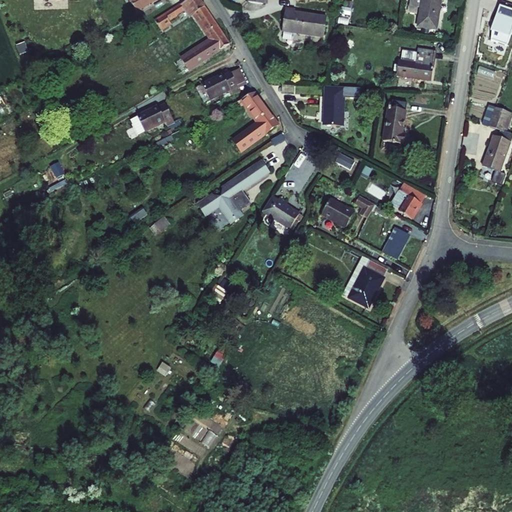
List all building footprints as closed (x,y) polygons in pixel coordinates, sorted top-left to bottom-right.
[(130,0),(137,12),(155,0),(130,0)] [(360,0),(360,13),(381,13),(380,0),(360,0)] [(418,27),(437,30),(441,0),(411,0),(410,7),(421,8),(418,27)] [(204,8),(201,3),(190,8),(186,1),(181,5),(185,11),(189,18),(194,14),(204,8)] [(162,31),(172,24),(169,21),(185,11),(181,5),(156,21),(162,31)] [(229,45),(204,8),(194,14),(212,41),(182,61),(189,71),(229,45)] [(498,13),(491,31),(510,37),(511,31),(511,10),(506,8),(504,15),(498,13)] [(285,12),(283,32),(321,36),(324,17),(285,12)] [(345,16),(341,22),(346,26),(351,20),(345,16)] [(23,54),(20,45),(15,47),(19,56),(23,54)] [(398,76),(431,81),(435,52),(418,50),(418,53),(403,51),(401,63),(400,63),(400,66),(397,65),(396,72),(399,73),(398,76)] [(239,70),(231,74),(238,87),(239,89),(241,88),(242,90),(248,87),(239,70)] [(223,76),(223,75),(202,85),(210,101),(229,92),(237,88),(238,87),(231,74),(230,73),(223,76)] [(294,94),(295,86),(282,85),(282,93),(294,94)] [(361,89),(326,87),(324,126),(344,127),(345,99),(361,99),(361,89)] [(239,92),(237,88),(229,92),(232,96),(239,92)] [(372,105),(378,106),(380,93),(373,92),(372,105)] [(242,101),(245,105),(259,124),(234,142),(241,152),(278,125),(255,94),(242,101)] [(389,109),(383,142),(404,146),(406,135),(403,135),(407,104),(393,101),(391,109),(389,109)] [(172,120),(173,119),(166,105),(159,108),(158,107),(131,121),(139,136),(166,123),(172,120)] [(492,136),(482,163),(499,170),(511,139),(511,134),(505,132),(511,113),(493,107),(486,125),(500,131),(497,138),(492,136)] [(286,141),(283,135),(272,141),(275,147),(286,141)] [(336,162),(353,169),(357,160),(341,152),(336,162)] [(64,174),(58,163),(51,167),(57,178),(64,174)] [(269,173),(261,163),(222,190),(227,197),(219,203),(214,196),(200,206),(207,216),(220,207),(232,224),(242,217),(237,210),(239,209),(240,211),(249,204),(242,192),(269,173)] [(373,170),(366,166),(362,173),(369,177),(373,170)] [(503,183),(505,172),(496,171),(494,182),(503,183)] [(426,197),(404,184),(390,207),(413,220),(426,197)] [(286,206),(288,203),(280,198),(278,201),(272,197),(263,212),(290,229),(300,215),(286,206)] [(372,209),(374,205),(359,197),(357,201),(372,209)] [(331,199),(322,216),(346,229),(355,213),(331,199)] [(360,215),(367,219),(372,209),(357,201),(355,205),(362,209),(360,215)] [(372,209),(387,217),(389,213),(374,205),(372,209)] [(135,224),(148,215),(143,209),(131,218),(135,224)] [(387,217),(372,209),(367,219),(372,211),(386,219),(387,217)] [(302,216),(300,215),(290,229),(293,231),(302,216)] [(170,225),(164,217),(155,225),(161,233),(170,225)] [(161,233),(155,225),(150,228),(156,236),(161,233)] [(383,253),(397,261),(406,244),(404,243),(408,235),(396,229),(383,253)] [(312,247),(303,242),(299,249),(308,253),(312,247)] [(355,273),(362,276),(370,261),(363,257),(355,273)] [(375,295),(388,270),(370,261),(362,276),(355,273),(343,295),(368,308),(374,295),(375,295)] [(220,287),(229,293),(235,283),(232,281),(230,284),(224,280),(220,287)] [(227,293),(217,286),(210,295),(221,303),(227,293)] [(237,352),(241,346),(236,343),(233,348),(237,352)] [(212,375),(227,353),(221,349),(206,371),(212,375)]
